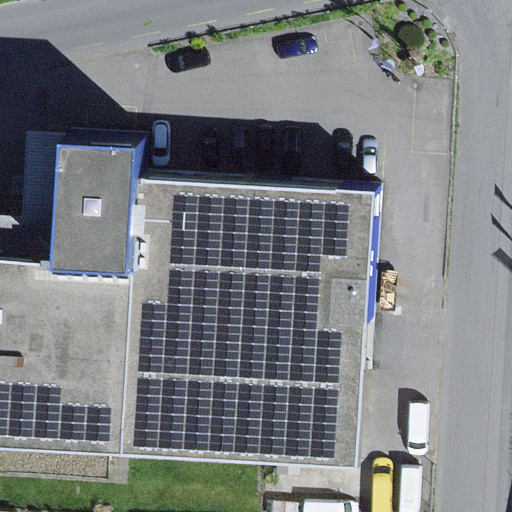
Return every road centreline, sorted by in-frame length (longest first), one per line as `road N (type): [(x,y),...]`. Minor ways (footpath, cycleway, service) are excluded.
road 1 (unclassified): [(502,0),(477,511)]
road 2 (unclassified): [(182,0),(0,34)]
